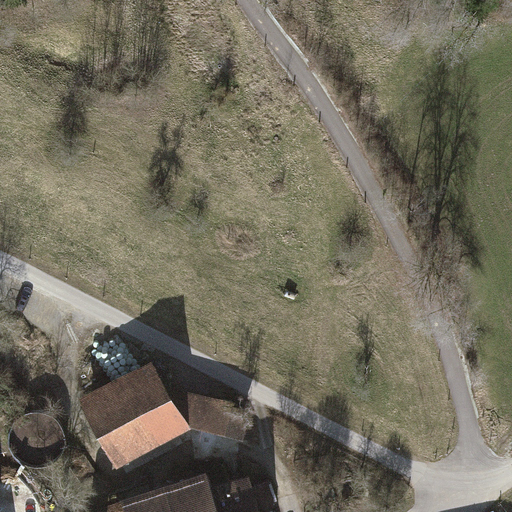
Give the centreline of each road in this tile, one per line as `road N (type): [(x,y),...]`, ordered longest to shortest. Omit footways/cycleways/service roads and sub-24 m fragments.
road 1 (track): [(250,0),(320,97),(412,256),(463,394),(472,500)]
road 2 (residential): [(472,500),(0,261)]
road 3 (track): [(269,466),(191,441),(112,481),(74,415),(65,374),(89,306)]
road 4 (track): [(290,511),(269,466),(260,391)]
